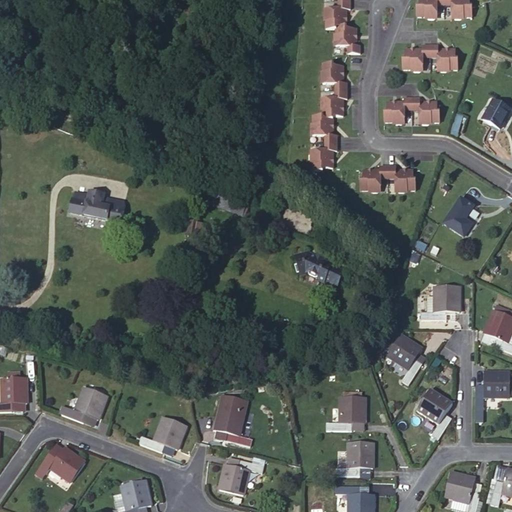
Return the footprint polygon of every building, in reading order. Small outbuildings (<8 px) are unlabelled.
[(445,6),(444,0),(419,0),(419,8),(417,8),(417,18),(426,18),(429,19),(433,19),(436,18),(437,18),(437,6),(445,6)] [(444,0),(445,6),(452,6),(451,18),(453,18),(455,20),(460,20),(462,18),(472,19),(472,8),(470,8),(469,0),(444,0)] [(350,10),(350,3),(338,2),(338,9),(326,9),(326,10),(324,13),(324,17),(325,20),(325,29),(336,30),(336,27),(346,27),(346,10),(350,10)] [(348,48),(348,55),(360,55),(360,47),(356,47),(356,30),(346,29),(346,27),(336,27),(336,30),(336,37),(334,39),(334,44),(336,46),(336,48),(348,48)] [(430,46),(422,46),(422,50),(405,50),(405,60),(403,60),(403,71),(412,71),(415,72),(419,72),(422,71),(423,71),(423,59),(430,59),(430,46)] [(438,46),(430,46),(430,59),(437,59),(437,71),(439,71),(441,72),(446,72),(448,71),(458,71),(458,61),(455,61),(455,51),(438,50),(438,46)] [(343,67),(323,67),(323,77),(322,79),(322,84),(323,86),(323,87),(335,88),(335,92),(347,92),(347,84),(343,84),(343,67)] [(347,92),(335,92),(335,97),(323,97),(323,99),(321,101),(322,106),(323,108),(323,115),(323,118),(333,118),(343,117),(343,100),(347,100),(347,92)] [(412,111),(412,99),(404,99),(404,103),(387,103),(387,113),(384,113),(384,124),(394,123),(396,125),(401,125),(403,123),(405,123),(405,111),(412,111)] [(420,99),(412,99),(412,111),(419,111),(419,123),(420,123),(423,125),(427,125),(430,123),(439,123),(439,113),(437,113),(437,103),(420,103),(420,99)] [(494,102),(483,121),(500,130),(511,111),(494,102)] [(456,114),(451,133),(456,135),(462,116),(456,114)] [(325,143),(337,144),(337,135),(333,135),(333,118),(323,118),(323,115),(313,115),(313,125),(311,127),(311,132),(313,134),(313,136),(325,136),(325,143)] [(337,144),(325,143),(325,151),(313,151),(313,153),(311,155),(311,160),(313,162),(313,172),(323,172),(323,169),(333,169),(333,152),(337,152),(337,144)] [(388,179),(388,167),(380,167),(380,171),(363,171),(363,181),(360,181),(360,191),(370,191),(372,193),(377,193),(379,191),(381,191),(381,179),(388,179)] [(396,167),(388,167),(388,179),(395,179),(395,192),(396,192),(399,193),(403,193),(406,192),(415,192),(415,181),(413,181),(413,171),(396,171),(396,167)] [(212,190),(210,194),(220,197),(234,202),(235,199),(212,190)] [(76,194),(74,201),(72,201),(69,213),(119,223),(123,203),(104,199),(105,196),(90,193),(89,196),(76,194)] [(220,197),(210,194),(206,204),(216,208),(220,197)] [(230,212),(234,202),(220,197),(216,208),(230,212)] [(444,225),(464,238),(472,226),(465,221),(474,208),(461,199),(444,225)] [(187,237),(195,239),(196,234),(203,235),(205,225),(190,222),(187,237)] [(320,260),(308,254),(296,258),(301,277),(311,274),(318,278),(319,280),(329,285),(328,286),(336,291),(345,273),(333,267),(334,266),(325,262),(326,261),(321,259),(320,260)] [(419,256),(414,254),(410,262),(416,265),(419,256)] [(446,314),(455,314),(459,314),(459,288),(435,288),(435,314),(421,314),(421,322),(446,321),(446,314)] [(511,312),(497,307),(494,312),(511,318),(511,312)] [(511,318),(494,312),(494,311),(484,335),(496,340),(493,347),(493,348),(511,355),(511,346),(507,344),(511,332),(511,318)] [(481,343),(493,347),(496,340),(484,335),(481,343)] [(386,349),(391,352),(399,339),(394,336),(386,349)] [(399,339),(391,352),(388,357),(409,371),(402,383),(409,387),(422,366),(416,361),(419,356),(423,351),(401,337),(399,339)] [(426,360),(419,356),(416,361),(422,366),(426,360)] [(476,386),(476,412),(484,412),(484,398),(510,398),(510,396),(510,376),(510,374),(484,374),(484,386),(476,386)] [(27,379),(20,380),(8,380),(2,380),(2,406),(0,405),(0,413),(15,413),(14,405),(20,405),(27,405),(27,379)] [(85,389),(75,413),(63,408),(60,415),(84,424),(86,417),(98,422),(107,397),(85,389)] [(438,442),(452,420),(445,416),(452,405),(430,391),(417,412),(439,426),(431,437),(438,442)] [(223,397),(221,407),(245,413),(247,402),(223,397)] [(341,399),(340,424),(326,424),(326,432),(352,433),(352,425),(363,425),(365,425),(365,399),(341,399)] [(221,407),(215,432),(218,433),(227,435),(226,443),(250,449),(252,441),(239,438),(245,413),(221,407)] [(164,419),(154,443),(141,438),(139,445),(162,454),(165,447),(175,451),(177,452),(186,428),(164,419)] [(363,433),(363,425),(352,425),(352,433),(363,433)] [(227,435),(218,433),(216,440),(226,443),(227,435)] [(349,444),(348,470),(335,470),(334,478),(360,478),(360,470),(373,470),(373,444),(349,444)] [(175,451),(165,447),(162,454),(172,458),(175,451)] [(56,460),(50,456),(36,476),(42,481),(50,469),(71,484),(85,464),(64,449),(60,455),(56,460)] [(54,451),(50,456),(56,460),(60,455),(54,451)] [(252,464),(264,467),(265,461),(254,458),(252,464)] [(238,469),(240,461),(230,459),(228,467),(238,469)] [(262,475),(264,467),(252,464),(240,461),(238,469),(228,467),(225,466),(220,491),(243,497),(249,472),(262,475)] [(504,483),(507,471),(498,468),(495,481),(497,481),(504,483)] [(511,471),(507,471),(504,483),(497,481),(491,506),(498,508),(502,494),(511,496),(511,471)] [(472,492),(474,486),(476,480),(450,474),(445,498),(453,500),(451,509),(462,511),(475,511),(480,494),(472,492)] [(139,511),(139,510),(145,508),(151,507),(145,482),(122,487),(127,511),(139,511)] [(482,487),(474,486),(472,492),(480,494),(482,487)] [(361,496),(361,488),(335,488),(335,496),(349,496),(348,511),(373,511),(374,496),(368,496),(361,496)] [(240,505),(242,499),(233,497),(232,503),(240,505)] [(69,511),(73,507),(68,503),(62,511),(69,511)]
